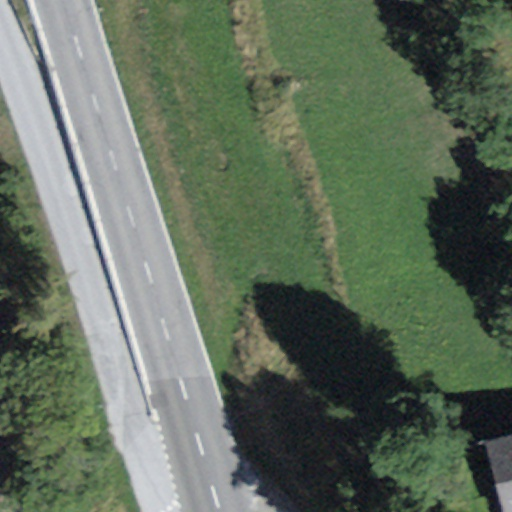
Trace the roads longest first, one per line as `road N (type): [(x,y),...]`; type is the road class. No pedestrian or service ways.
road 1 (secondary): [(63,0),(218,511)]
road 2 (residential): [(173,511),(125,417),(0,26)]
